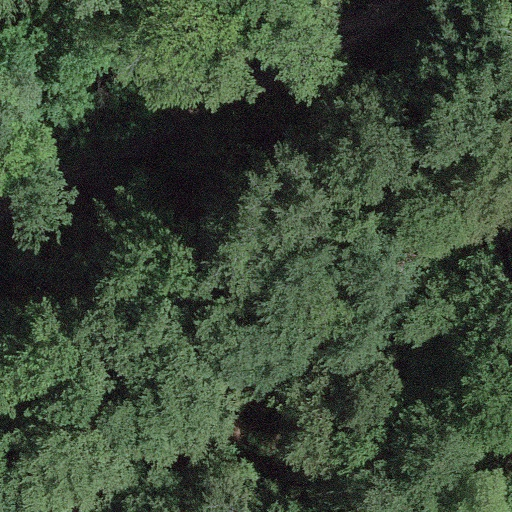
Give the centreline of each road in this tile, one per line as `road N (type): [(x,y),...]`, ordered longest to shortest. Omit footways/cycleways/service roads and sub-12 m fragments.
road 1 (track): [(511,194),(437,234),(40,511)]
road 2 (track): [(0,220),(407,0)]
